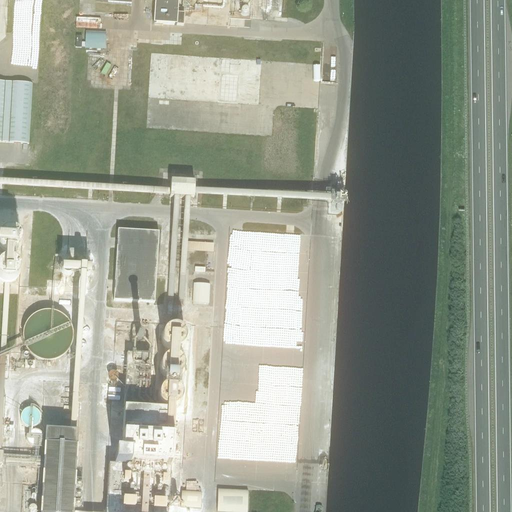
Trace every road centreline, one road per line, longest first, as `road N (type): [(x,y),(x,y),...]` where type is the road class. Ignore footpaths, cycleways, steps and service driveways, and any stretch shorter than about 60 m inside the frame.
road 1 (trunk): [(504,511),(498,0)]
road 2 (trunk): [(475,0),(481,511)]
